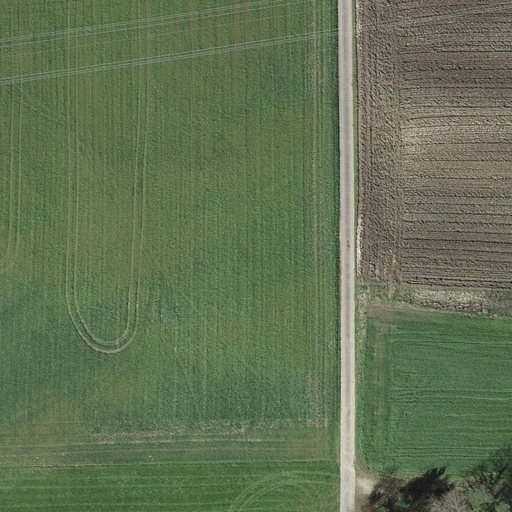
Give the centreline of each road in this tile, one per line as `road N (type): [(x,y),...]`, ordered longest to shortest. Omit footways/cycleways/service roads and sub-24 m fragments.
road 1 (track): [(345,511),(343,0)]
road 2 (track): [(511,490),(345,487)]
